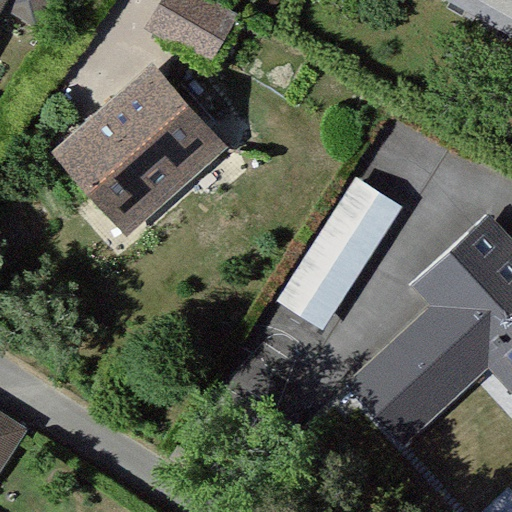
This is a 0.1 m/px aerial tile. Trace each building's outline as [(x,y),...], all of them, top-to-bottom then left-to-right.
[(237,0),(161,0),(152,18),(217,50),(241,2),(237,0)] [(511,0),(429,0),(511,45),(511,0)] [(219,143),(147,64),(51,150),(123,229),(219,143)] [(365,168),(285,290),(332,320),(411,198),(365,168)] [(511,214),(496,197),(406,280),(431,307),(348,383),(399,439),(479,366),(511,400),(511,214)] [(0,457),(21,427),(0,413),(0,457)]
